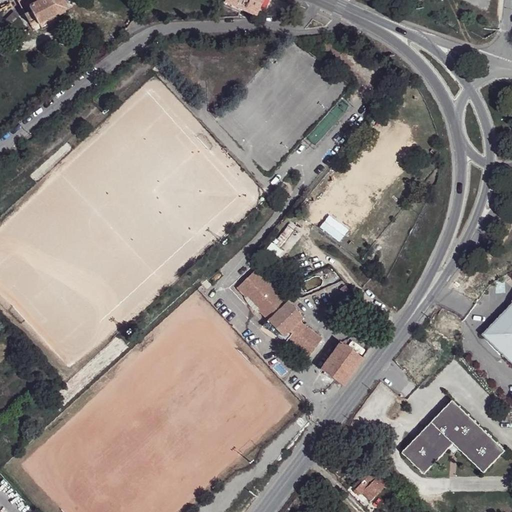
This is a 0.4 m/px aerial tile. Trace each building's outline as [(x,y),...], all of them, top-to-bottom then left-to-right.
[(68,10),(62,0),(17,0),(31,25),(37,22),(40,25),(68,10)] [(258,16),(264,0),(226,0),(226,2),(258,16)] [(10,9),(2,17),(11,24),(17,17),(10,9)] [(356,143),(349,151),(353,155),(360,147),(356,143)] [(36,183),(72,149),(66,144),(30,176),(36,183)] [(283,235),(289,238),(292,233),(287,229),(283,235)] [(378,244),(362,262),(367,266),(382,248),(378,244)] [(376,264),(371,269),(376,273),(380,268),(376,264)] [(259,270),(239,289),(248,299),(250,297),(262,310),(260,311),(270,321),(285,338),(301,322),(305,319),(281,293),(267,278),(259,270)] [(270,279),(267,278),(281,293),(281,290),(279,288),(275,282),(272,281),(270,279)] [(262,310),(250,297),(247,300),(251,306),(252,308),(257,311),(259,313),(260,311),(262,310)] [(511,363),(511,306),(483,336),(511,363)] [(285,338),(270,321),(264,326),(285,340),(294,347),(309,327),(301,322),(285,338)] [(309,327),(294,347),(304,354),(310,359),(324,339),(309,327)] [(118,337),(54,395),(63,405),(127,347),(118,337)] [(335,380),(342,385),(359,362),(338,345),(323,364),(320,369),(335,380)] [(504,453),(451,402),(401,455),(423,477),(447,452),(453,446),(457,451),(483,475),(504,453)] [(453,446),(447,452),(453,457),(457,451),(453,446)] [(341,459),(347,461),(353,455),(348,451),(341,459)] [(361,459),(356,453),(353,455),(347,461),(352,467),(361,459)] [(388,460),(381,453),(375,459),(382,466),(388,460)] [(368,465),(357,476),(362,481),(367,486),(378,476),(368,465)] [(363,490),(371,498),(384,486),(386,484),(378,476),(367,486),(363,490)] [(363,490),(367,486),(362,481),(354,489),(359,494),(363,490)]
